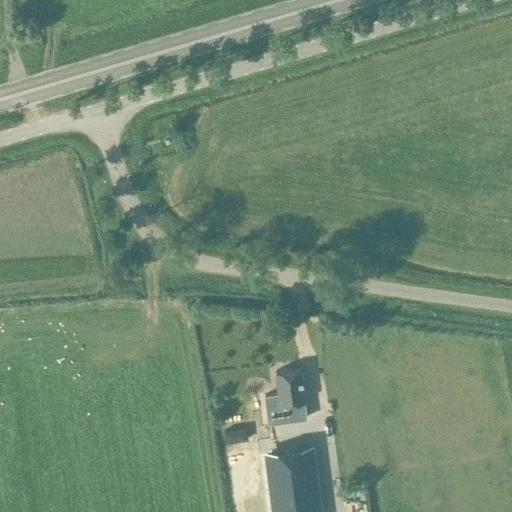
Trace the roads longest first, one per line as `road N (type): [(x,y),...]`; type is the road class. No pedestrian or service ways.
road 1 (unclassified): [(511,306),(200,264),(157,237),(131,204),(99,112)]
road 2 (unclassified): [(99,112),(474,0)]
road 3 (secondary): [(344,0),(0,99)]
